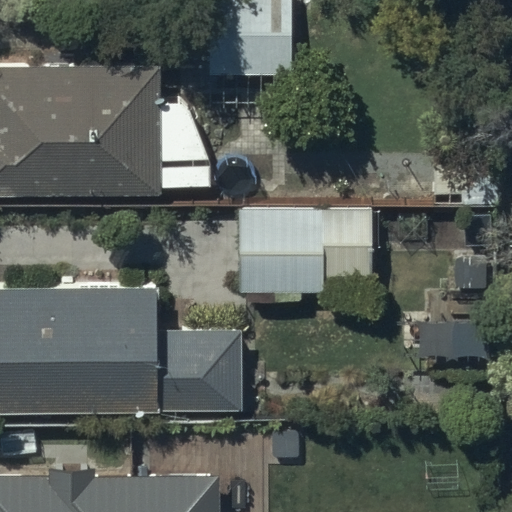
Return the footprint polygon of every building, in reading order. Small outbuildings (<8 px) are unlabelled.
[(205,0),(206,72),(287,72),(286,0),(205,0)] [(182,97),(158,97),(158,62),(0,62),(0,191),(158,192),(158,184),(207,184),(207,153),(182,97)] [(370,206),(236,206),(238,288),(318,288),(318,296),(370,296),(370,206)] [(152,283),(0,285),(0,407),(238,405),(237,324),(153,325),(152,283)] [(494,317),(396,318),(395,359),(488,359),(487,323),(494,323),(494,317)] [(0,511),(215,511),(215,470),(96,471),(95,464),(47,465),(47,474),(0,474),(0,511)]
